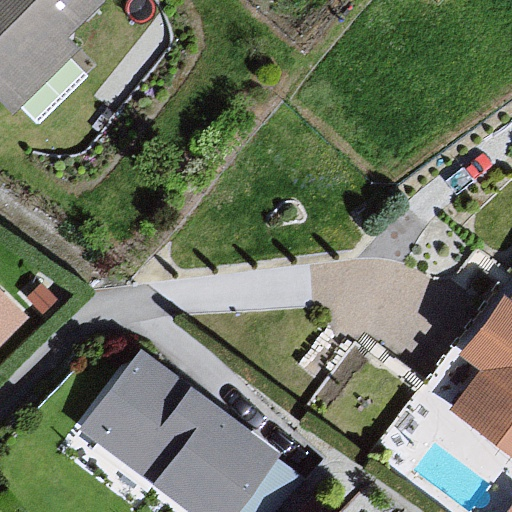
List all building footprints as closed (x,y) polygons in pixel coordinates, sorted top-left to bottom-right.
[(0,0),(0,117),(68,56),(50,43),(98,0),(0,0)] [(483,454),(511,474),(511,277),(489,306),(481,300),(433,362),(458,379),(434,411),(483,454)] [(0,311),(0,337),(15,324),(0,311)] [(128,357),(67,436),(138,482),(149,501),(164,511),(273,511),(301,481),(235,441),(239,435),(128,357)] [(511,511),(511,489),(497,511),(511,511)]
